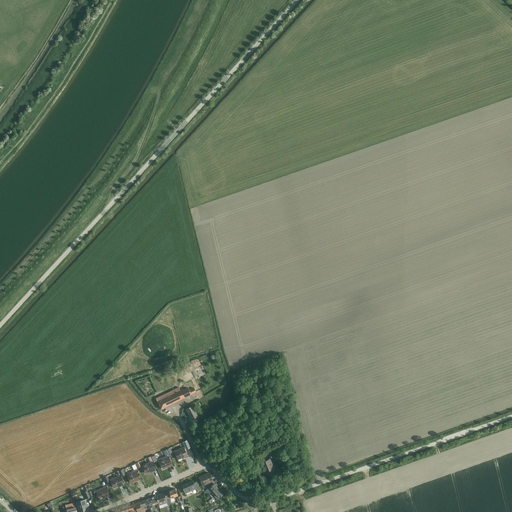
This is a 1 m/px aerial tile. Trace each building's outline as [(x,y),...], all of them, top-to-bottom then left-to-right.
[(176,376),(191,369),(188,362),(173,369),(176,376)] [(261,385),(270,381),(267,375),(259,379),(261,385)] [(180,392),(179,389),(178,388),(155,399),(160,409),(196,392),(194,388),(189,390),(188,388),(180,392)] [(191,420),(198,416),(192,406),(185,409),(191,420)] [(267,458),(274,456),(270,447),(264,450),(267,458)] [(174,452),(177,459),(183,456),(184,457),(187,456),(183,448),(179,450),(174,452)] [(160,462),(163,469),(169,466),(169,465),(172,464),(168,456),(163,459),(163,460),(160,462)] [(266,477),(275,473),(269,459),(261,463),(266,477)] [(152,472),(155,470),(151,462),(147,464),(142,466),(145,473),(151,470),(152,472)] [(127,475),(128,476),(131,483),(137,480),(140,479),(136,471),(127,475)] [(209,473),(199,477),(202,485),(212,481),(209,473)] [(120,486),(123,484),(119,476),(115,478),(110,480),(113,487),(119,485),(120,486)] [(192,480),(181,485),(185,494),(196,489),(192,480)] [(214,484),(208,489),(217,500),(223,494),(216,487),(214,484)] [(106,496),(108,495),(105,487),(99,489),(100,491),(96,493),(99,499),(106,497),(106,496)] [(175,489),(168,491),(171,498),(174,496),(177,503),(180,502),(175,489)] [(168,491),(155,496),(158,503),(159,505),(157,506),(158,509),(160,508),(159,505),(167,502),(168,505),(171,504),(170,498),(171,498),(168,491)] [(155,496),(150,498),(152,505),(158,503),(155,496)] [(150,498),(144,500),(146,508),(152,505),(150,498)] [(85,499),(76,502),(78,511),(87,509),(85,499)] [(144,500),(134,504),(137,510),(137,511),(145,511),(145,510),(147,509),(146,508),(144,500)] [(76,511),(74,503),(65,505),(65,506),(62,507),(62,511),(76,511)]
